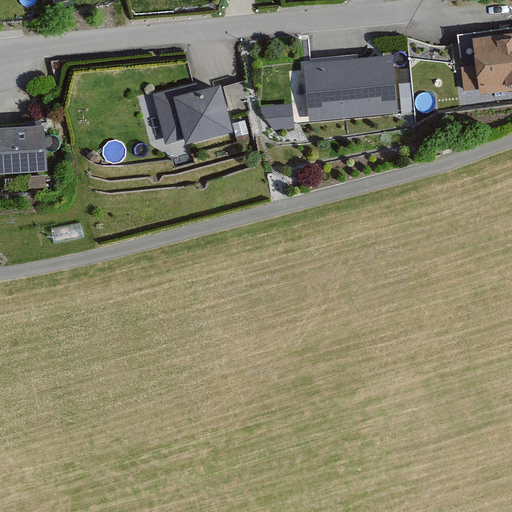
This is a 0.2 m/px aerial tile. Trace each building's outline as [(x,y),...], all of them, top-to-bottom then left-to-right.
[(511,95),(511,37),(476,41),(478,71),(458,73),(460,94),(480,92),(481,98),(511,95)] [(395,116),(390,60),(304,66),(309,122),(395,116)] [(248,112),(241,84),(227,88),(234,115),(248,112)] [(234,135),(222,88),(198,94),(196,85),(153,96),(165,146),(184,141),(186,147),(234,135)] [(258,108),(273,132),(291,131),(290,107),(258,108)] [(0,175),(46,176),(45,132),(0,132),(0,175)]
